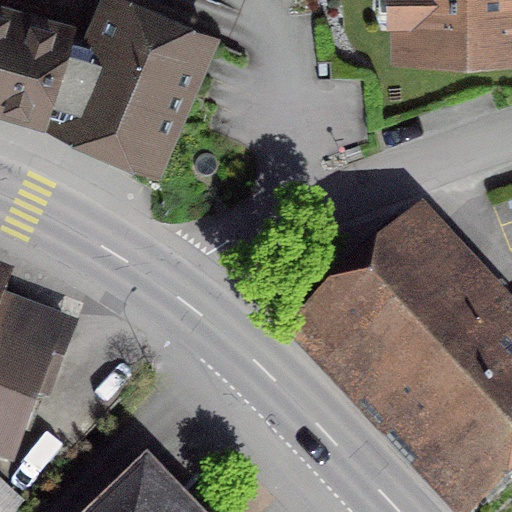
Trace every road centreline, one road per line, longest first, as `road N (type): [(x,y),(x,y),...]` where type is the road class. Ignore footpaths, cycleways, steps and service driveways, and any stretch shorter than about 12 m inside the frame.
road 1 (residential): [(511,153),(344,202),(170,289)]
road 2 (secondary): [(170,289),(233,341),(399,511)]
road 3 (secondary): [(0,193),(170,289)]
